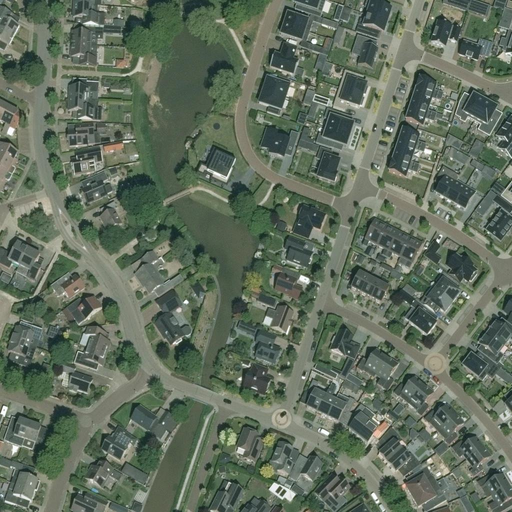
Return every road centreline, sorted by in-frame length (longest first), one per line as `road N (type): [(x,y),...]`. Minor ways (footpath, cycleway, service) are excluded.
road 1 (residential): [(351,206),(261,171),(245,147),(239,117),(277,0)]
road 2 (residential): [(152,372),(97,264),(67,232),(52,191)]
road 3 (residential): [(507,271),(463,238),(359,184)]
road 4 (residential): [(391,511),(359,470),(280,422)]
road 5 (residential): [(359,184),(404,49)]
road 6 (residential): [(319,301),(432,366)]
road 7 (residential): [(280,422),(319,301)]
road 8 (residential): [(432,366),(507,271)]
road 9 (residential): [(432,366),(511,457)]
